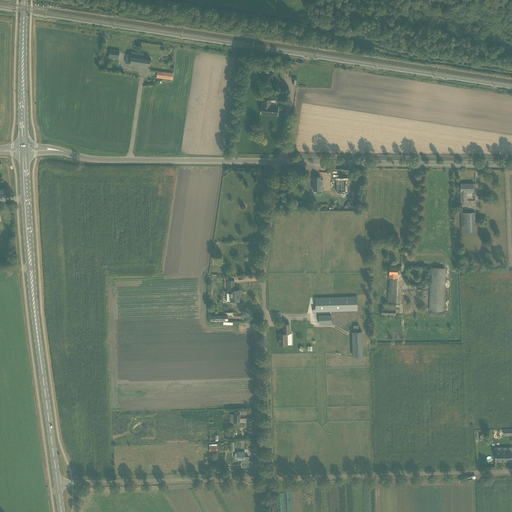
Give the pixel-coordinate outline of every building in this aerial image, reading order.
[(110,49),(108,58),(118,59),(120,51),(110,49)] [(126,55),(126,58),(125,63),(149,66),(150,60),(150,58),(143,57),(143,56),(132,54),(132,55),(126,55)] [(157,70),(156,77),(172,80),(173,73),(157,70)] [(261,114),(277,115),(278,107),(270,106),(270,100),(263,99),(261,114)] [(320,182),(320,177),(313,177),(313,191),(320,191),(322,191),(322,182),(320,182)] [(346,180),(331,180),(331,191),(346,191),(346,180)] [(473,192),(473,184),(460,184),(460,192),(460,204),(467,204),(466,192),(473,192)] [(461,232),(462,232),(476,232),(475,212),(460,212),(461,232)] [(397,267),(389,266),(389,277),(387,277),(387,285),(389,285),(388,302),(396,302),(397,267)] [(445,268),(431,268),(428,310),(428,311),(444,311),(445,268)] [(230,301),(239,301),(239,294),(237,294),(237,291),(238,291),(238,290),(234,290),(234,280),(228,281),(228,294),(229,293),(230,301)] [(318,312),(331,312),(357,311),(357,296),(315,297),(315,307),(313,307),(313,312),(318,312)] [(381,308),(381,316),(395,316),(396,304),(385,304),(384,308),(381,308)] [(331,324),(331,315),(318,315),(319,324),(331,324)] [(279,333),(279,345),(287,344),(287,333),(289,333),(289,324),(283,324),(283,333),(279,333)] [(351,325),(352,357),(362,357),(362,331),(358,331),(358,325),(351,325)] [(239,423),(239,414),(233,414),(230,414),(230,422),(233,422),(239,423)] [(504,451),(496,451),(496,461),(511,460),(511,451),(509,451),(509,449),(504,449),(504,451)] [(258,473),(258,461),(253,461),(253,459),(244,459),(245,451),(238,451),(238,454),(234,453),(234,459),(238,459),(238,461),(244,462),(244,461),(247,461),(248,473),(258,473)]
